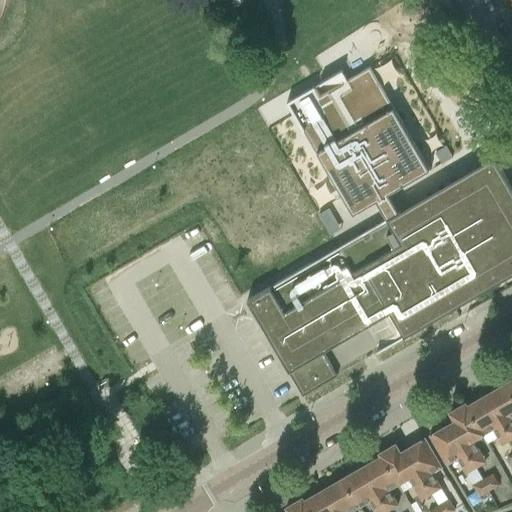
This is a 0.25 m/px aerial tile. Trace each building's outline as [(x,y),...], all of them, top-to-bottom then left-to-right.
[(358,236),(355,237),(246,300),(247,301),(302,396),(337,376),(336,376),(323,352),(366,327),(390,313),(403,336),(403,337),(454,308),(447,297),(511,258),(511,209),(504,195),(511,190),(511,189),(499,167),(498,168),(498,169),(425,212),(404,224),(398,212),(358,235),(358,236)] [(346,215),(346,214),(363,205),(356,193),(339,203),(346,215)] [(511,395),(505,384),(486,395),(511,439),(511,438),(511,395)] [(466,403),(464,404),(483,436),(493,430),(501,445),(511,439),(486,395),(467,406),(466,403)] [(454,421),(450,424),(476,469),(486,462),(474,441),(483,436),(464,404),(449,412),(454,421)] [(450,424),(429,435),(440,453),(447,465),(457,459),(466,474),(472,485),(482,479),(476,469),(450,424)] [(424,439),(404,450),(430,495),(431,494),(438,505),(448,499),(441,488),(433,473),(441,468),(434,456),(424,439)] [(395,444),(379,453),(381,456),(398,485),(408,479),(420,500),(430,495),(404,450),(400,453),(395,444)] [(376,459),(361,468),(387,511),(397,505),(389,491),(398,485),(381,456),(376,459)] [(361,468),(342,479),(358,507),(359,508),(369,502),(374,511),(385,511),(387,511),(361,468)] [(492,474),(482,479),(488,490),(498,485),(492,474)] [(342,479),(322,490),(334,511),(352,511),(359,508),(358,507),(342,479)] [(482,479),(472,485),(479,496),(488,490),(482,479)] [(334,511),(322,490),(303,502),(308,511),(334,511)] [(287,511),(308,511),(303,502),(301,499),(285,508),(287,511)] [(448,499),(438,505),(441,511),(452,511),(455,511),(448,499)]
